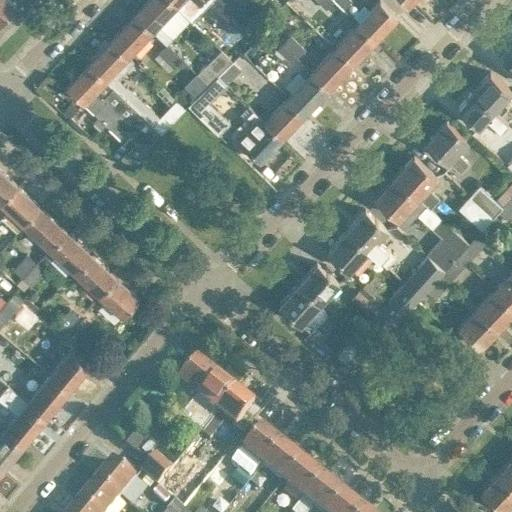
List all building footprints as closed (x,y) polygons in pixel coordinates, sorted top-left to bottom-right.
[(0,0),(0,21),(16,5),(10,0),(0,0)] [(170,0),(146,0),(135,12),(188,63),(196,54),(174,32),(171,36),(157,23),(174,6),(175,5),(170,0)] [(170,0),(175,5),(179,0),(202,0),(229,26),(237,18),(235,15),(218,0),(170,0)] [(236,0),(218,0),(235,15),(243,7),(236,0)] [(262,0),(262,5),(265,8),(269,8),(272,6),(272,0),(262,0)] [(333,0),(342,9),(350,0),(333,0)] [(381,0),(377,0),(357,21),(375,38),(397,15),(381,0)] [(7,29),(23,10),(17,5),(1,23),(7,29)] [(130,52),(152,29),(135,12),(111,37),(129,53),(130,52)] [(351,63),(353,61),(375,38),(357,21),(335,45),(334,46),(351,63)] [(290,67),(287,64),(296,56),(282,42),(265,26),(256,35),(285,63),(271,78),(275,82),(290,67)] [(290,34),(282,42),(296,56),(304,48),(290,34)] [(115,77),(132,59),(127,55),(129,53),(111,37),(88,61),(113,85),(137,109),(161,132),(185,107),(161,85),(155,91),(169,104),(160,115),(126,84),(125,86),(115,77)] [(511,43),(510,42),(499,54),(511,66),(511,43)] [(180,57),(166,43),(157,52),(171,66),(180,57)] [(311,70),(328,87),(351,63),(334,46),(332,47),(311,70)] [(220,72),(233,59),(221,48),(197,72),(208,83),(217,74),(217,75),(220,72)] [(235,57),(233,59),(220,72),(217,75),(225,83),(243,65),(235,57)] [(88,61),(66,84),(83,101),(93,90),(101,97),(113,85),(88,61)] [(311,70),(305,76),(289,93),(287,95),(305,111),(328,87),(311,70)] [(490,70),(473,88),(500,112),(508,103),(503,99),(511,89),(490,70)] [(197,95),(188,104),(197,112),(208,101),(225,83),(217,75),(217,74),(208,83),(197,95)] [(129,135),(145,150),(161,132),(137,109),(113,85),(101,97),(93,90),(83,101),(98,116),(93,122),(99,128),(105,122),(124,141),(129,135)] [(500,127),(507,120),(500,113),(500,112),(473,88),(457,106),(478,125),(487,115),(500,127)] [(262,107),(258,111),(265,118),(264,120),(281,136),(305,111),(287,95),(286,96),(270,113),(262,107)] [(71,100),(61,110),(68,116),(77,106),(71,100)] [(208,101),(197,112),(202,118),(217,132),(229,120),(213,106),(208,101)] [(239,113),(242,116),(229,130),(259,159),(281,136),(264,120),(265,118),(258,111),(248,102),(239,113)] [(467,138),(446,119),(426,140),(447,160),(448,159),(461,170),(469,161),(456,149),(467,138)] [(429,206),(438,196),(426,185),(436,174),(414,154),(395,175),(423,200),(423,201),(429,206)] [(0,199),(16,183),(0,168),(0,199)] [(405,220),(423,201),(423,200),(395,175),(376,195),(398,216),(399,215),(405,220)] [(502,205),(508,197),(511,193),(511,178),(494,198),(502,205)] [(0,214),(1,214),(17,229),(23,223),(25,224),(41,206),(16,183),(0,199),(0,214)] [(497,210),(502,205),(494,198),(478,183),(467,194),(492,216),(497,210)] [(467,194),(457,205),(481,228),(491,217),(492,216),(467,194)] [(511,211),(511,200),(508,197),(502,205),(497,210),(506,218),(511,211)] [(49,245),(42,252),(43,253),(66,229),(41,206),(25,224),(27,224),(49,245)] [(365,208),(346,228),(368,248),(386,227),(365,208)] [(440,236),(425,252),(426,253),(444,269),(458,253),(468,242),(440,216),(430,226),(440,236)] [(476,233),(484,241),(500,225),(491,217),(481,228),(476,233)] [(349,268),(368,248),(346,228),(327,249),(349,268)] [(43,253),(49,258),(56,251),(73,268),(75,269),(91,252),(66,229),(43,253)] [(458,253),(467,261),(484,241),(476,233),(468,242),(458,253)] [(26,251),(12,268),(22,276),(37,260),(26,251)] [(75,269),(76,271),(99,293),(116,276),(91,252),(75,269)] [(444,269),(426,253),(401,280),(419,296),(425,289),(437,276),(444,269)] [(437,276),(446,284),(467,261),(458,253),(444,269),(437,276)] [(45,267),(37,260),(22,276),(32,284),(45,267)] [(329,310),(339,299),(329,290),(338,280),(317,261),(298,281),(320,301),(329,310)] [(495,270),(503,278),(496,287),(494,288),(511,304),(511,267),(505,261),(495,270)] [(123,315),(139,297),(116,276),(99,293),(123,315)] [(434,297),(441,289),(446,284),(437,276),(425,289),(434,297)] [(385,298),(377,307),(388,317),(394,322),(394,323),(419,296),(401,280),(385,298)] [(320,301),(298,281),(279,302),(301,322),(320,301)] [(368,295),(371,298),(377,291),(365,281),(359,287),(368,296),(368,295)] [(377,307),(366,298),(368,296),(359,287),(350,297),(370,314),(372,312),(389,327),(394,322),(388,317),(377,307)] [(511,304),(494,288),(492,289),(475,307),(497,327),(511,311),(511,304)] [(6,300),(0,306),(0,330),(6,335),(30,305),(14,291),(6,300)] [(63,330),(77,314),(68,306),(54,322),(63,330)] [(80,330),(94,314),(86,307),(72,323),(80,330)] [(458,324),(480,345),(497,327),(475,307),(458,324)] [(351,331),(333,351),(352,369),(371,348),(351,331)] [(89,362),(71,347),(49,374),(67,389),(89,362)] [(178,383),(195,397),(197,398),(216,375),(196,359),(178,383)] [(49,374),(35,390),(27,400),(45,415),(67,389),(49,374)] [(179,417),(180,418),(199,433),(234,389),(216,375),(197,398),(195,397),(179,417)] [(252,407),(254,405),(234,389),(199,433),(210,441),(226,421),(243,435),(260,413),(252,407)] [(27,400),(7,424),(6,426),(24,441),(45,415),(27,400)] [(0,464),(3,467),(24,441),(6,426),(0,432),(0,464)] [(145,461),(159,444),(139,428),(126,445),(145,461)] [(261,428),(242,451),(262,467),(280,443),(261,428)] [(301,460),(280,443),(262,467),(281,482),(283,483),(301,460)] [(155,454),(140,472),(156,486),(171,467),(155,454)] [(511,455),(497,472),(511,485),(511,455)] [(284,485),(302,499),(303,500),(322,477),(301,460),(283,483),(284,485)] [(183,509),(210,476),(193,461),(166,495),(183,509)] [(135,481),(112,462),(96,481),(120,500),(135,481)] [(502,510),(511,499),(511,485),(497,472),(480,490),(502,510)] [(291,511),(308,511),(312,507),(318,511),(328,511),(343,493),(322,477),(303,500),(302,499),(291,511)] [(92,511),(109,511),(120,500),(96,481),(79,501),(92,511)] [(328,511),(362,511),(364,510),(343,493),(328,511)] [(70,511),(92,511),(79,501),(70,511)] [(185,511),(183,510),(174,502),(167,511),(185,511)]
